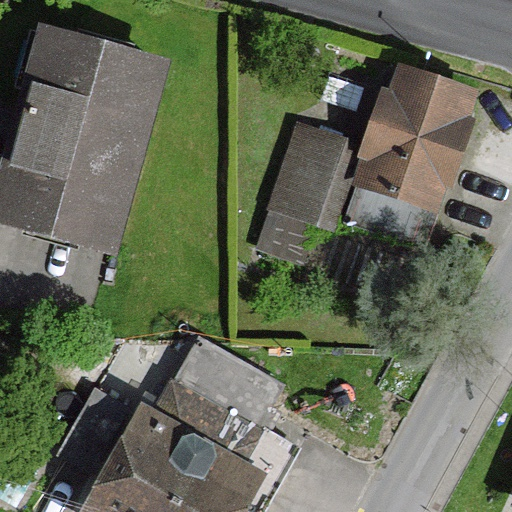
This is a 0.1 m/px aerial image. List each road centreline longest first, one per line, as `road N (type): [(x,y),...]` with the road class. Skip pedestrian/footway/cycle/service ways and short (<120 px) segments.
road 1 (residential): [(511,292),(386,511)]
road 2 (secondary): [(388,0),(511,34)]
